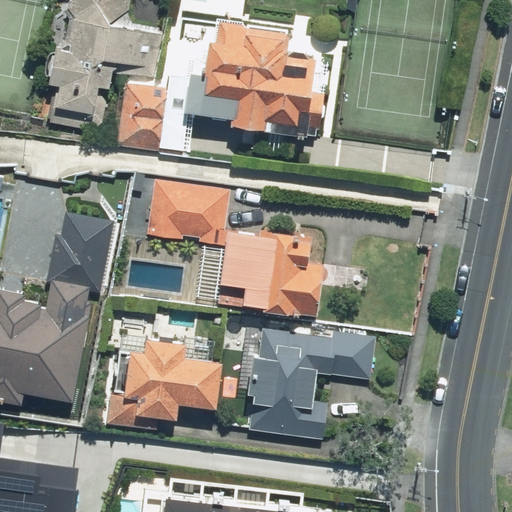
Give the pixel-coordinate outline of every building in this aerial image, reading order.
[(140,51),(147,18),(63,0),(60,0),(40,97),(84,107),(98,43),(140,51)] [(295,48),(296,18),(222,15),(221,65),(194,64),(193,108),(326,112),(328,49),(295,48)] [(172,86),(130,81),(123,142),(166,147),(172,86)] [(159,174),(153,229),(230,237),(236,183),(159,174)] [(52,290),(0,282),(0,380),(91,394),(118,213),(65,205),(52,290)] [(324,242),(326,221),(240,212),(234,272),(255,274),(252,300),(323,307),(327,259),(301,256),(303,240),(324,242)] [(146,407),(188,410),(189,391),(230,394),(233,348),(205,346),(207,324),(165,321),(163,342),(138,341),(135,387),(148,388),(146,407)] [(255,407),(339,414),(340,396),(323,394),(325,361),(379,365),(381,331),(261,322),(255,407)] [(15,410),(0,408),(0,506),(40,511),(74,511),(82,458),(10,449),(15,410)] [(169,487),(167,511),(347,511),(349,499),(169,487)]
